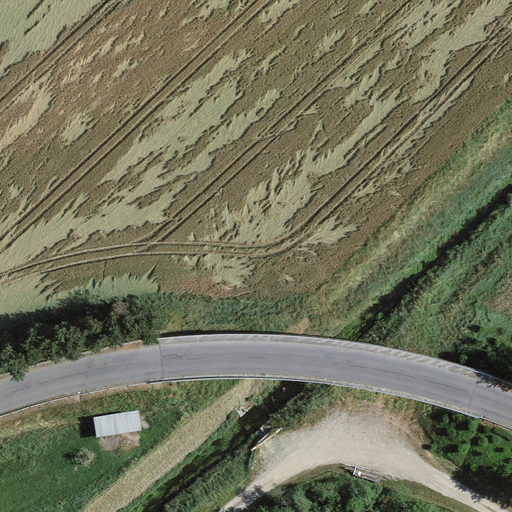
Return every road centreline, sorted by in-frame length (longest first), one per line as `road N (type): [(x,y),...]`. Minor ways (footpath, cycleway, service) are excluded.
road 1 (tertiary): [(511,408),(385,372),(228,357),(87,372),(0,396)]
road 2 (track): [(228,511),(291,466),(347,448),(383,456),(494,511)]
